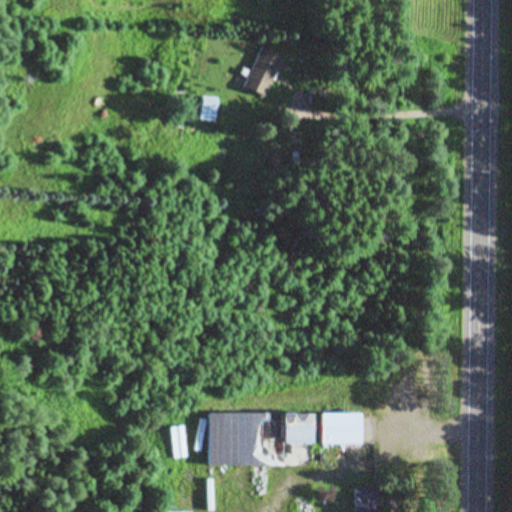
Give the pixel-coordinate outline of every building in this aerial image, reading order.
[(280,55),(258,47),(243,90),(266,97),(280,55)] [(216,99),(200,99),(200,121),(216,121),(216,99)] [(205,464),(280,464),(280,442),(308,442),(308,412),(205,412),(205,464)] [(318,443),(359,443),(359,412),(318,412),(318,443)] [(352,487),(352,511),(376,511),(376,487),(352,487)]
